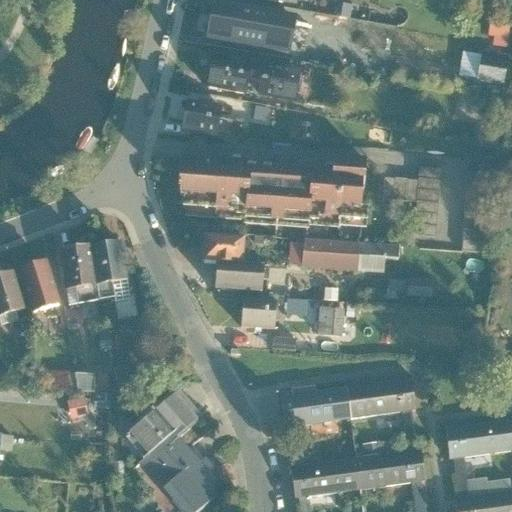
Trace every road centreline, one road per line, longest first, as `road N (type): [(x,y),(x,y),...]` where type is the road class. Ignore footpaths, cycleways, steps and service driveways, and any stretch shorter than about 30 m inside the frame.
road 1 (residential): [(115,181),(139,212),(245,425),(263,511)]
road 2 (residential): [(166,0),(140,124),(115,181)]
road 3 (residential): [(0,235),(115,181)]
